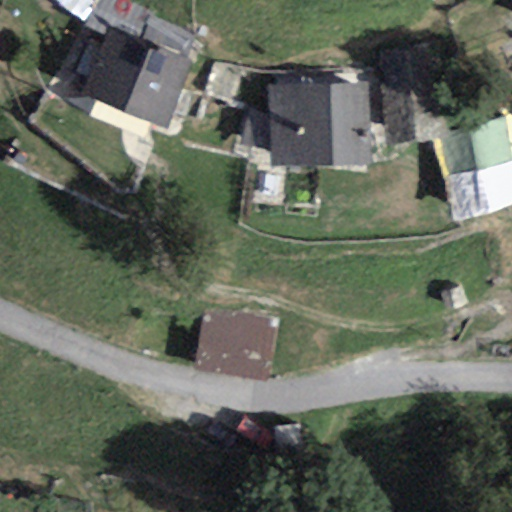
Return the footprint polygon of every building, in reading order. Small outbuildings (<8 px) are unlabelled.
[(192,63),(109,28),(80,95),(165,129),(192,63)] [(431,42),(372,54),(389,145),(447,133),(431,42)] [(370,162),(368,86),(270,89),(272,165),(370,162)] [(511,118),(432,140),(454,222),(511,206),(511,118)] [(274,320),(205,310),(196,369),(265,380),(274,320)] [(301,419),(273,423),(277,452),(305,448),(301,419)]
